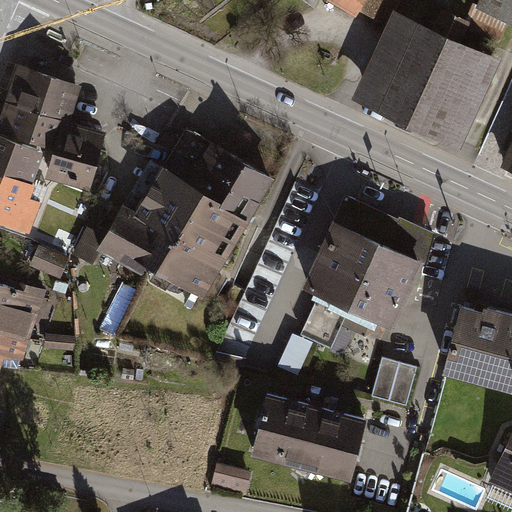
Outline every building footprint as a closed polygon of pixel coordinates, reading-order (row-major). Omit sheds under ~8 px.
[(338,0),(356,10),(361,0),(338,0)] [(511,0),(481,0),(476,12),(510,26),(511,21),(511,0)] [(350,94),(456,147),(500,60),(394,7),(350,94)] [(82,84),(20,62),(6,98),(59,117),(70,117),(82,84)] [(59,117),(6,98),(0,113),(0,133),(47,151),(59,117)] [(107,130),(70,117),(59,117),(47,151),(38,175),(85,191),(107,130)] [(173,149),(259,196),(271,174),(185,127),(173,149)] [(511,136),(499,161),(511,167),(511,136)] [(0,221),(28,232),(40,201),(26,196),(42,155),(0,138),(0,221)] [(159,174),(245,221),(259,196),(173,149),(159,174)] [(147,226),(221,264),(245,221),(159,174),(155,171),(133,209),(146,217),(147,226)] [(133,209),(120,202),(94,245),(114,255),(148,250),(147,226),(146,217),(133,209)] [(333,217),(300,285),(394,330),(427,262),(333,217)] [(148,250),(114,255),(151,274),(201,300),(221,264),(147,226),(148,250)] [(43,240),(34,259),(63,273),(72,255),(43,240)] [(60,299),(0,281),(0,330),(47,344),(60,299)] [(511,319),(466,305),(444,376),(450,378),(511,397),(511,319)] [(281,361),(301,370),(318,336),(297,327),(281,361)] [(0,362),(2,355),(22,361),(29,340),(0,331),(0,362)] [(270,392),(257,453),(361,475),(374,415),(270,392)] [(0,403),(0,434),(9,407),(0,403)] [(511,432),(489,502),(511,509),(511,432)] [(218,458),(215,481),(251,485),(253,462),(218,458)]
